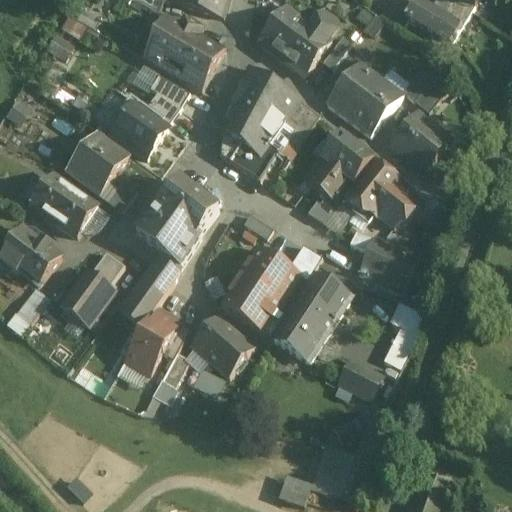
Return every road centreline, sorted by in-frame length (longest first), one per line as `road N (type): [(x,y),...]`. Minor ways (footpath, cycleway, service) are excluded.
road 1 (residential): [(237,54),(438,209)]
road 2 (residential): [(240,195),(183,288),(262,352)]
road 3 (residential): [(240,195),(343,258)]
